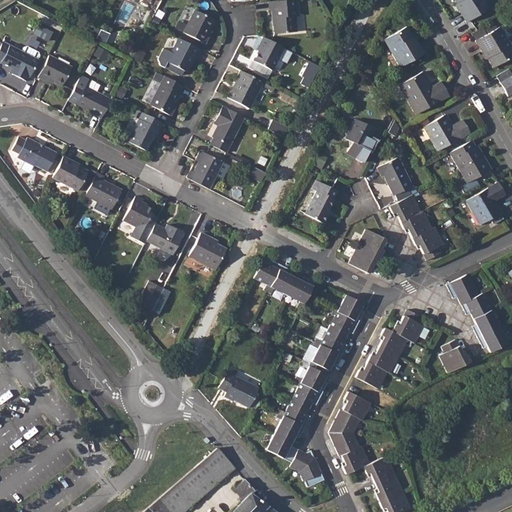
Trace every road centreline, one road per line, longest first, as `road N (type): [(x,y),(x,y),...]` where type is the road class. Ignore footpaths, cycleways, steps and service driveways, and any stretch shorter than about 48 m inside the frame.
road 1 (residential): [(382,296),(160,183)]
road 2 (residential): [(144,376),(0,188)]
road 3 (residential): [(382,296),(318,426),(346,511)]
road 4 (residential): [(160,183),(232,36),(215,0)]
road 5 (residential): [(511,157),(418,0)]
road 6 (residential): [(160,183),(39,119),(0,117)]
road 7 (residential): [(297,511),(203,416),(169,405)]
road 8 (residential): [(511,238),(382,296)]
